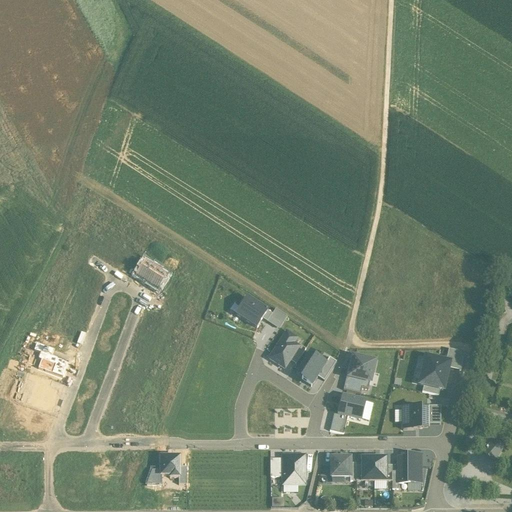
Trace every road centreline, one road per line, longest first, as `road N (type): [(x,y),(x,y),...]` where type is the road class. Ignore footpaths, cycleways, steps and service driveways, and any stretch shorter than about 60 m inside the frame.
road 1 (track): [(349,337),(380,204),(392,0)]
road 2 (track): [(384,158),(141,0)]
road 3 (residential): [(445,447),(471,345),(346,347)]
road 4 (residential): [(122,285),(106,295),(50,446)]
road 5 (residential): [(89,445),(137,304),(122,285)]
road 6 (residential): [(89,445),(241,445)]
road 7 (residential): [(322,445),(445,447)]
